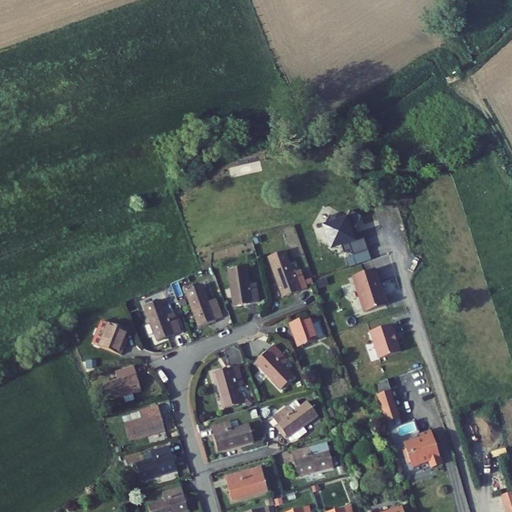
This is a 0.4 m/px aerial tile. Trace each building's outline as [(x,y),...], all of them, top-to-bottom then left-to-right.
[(278,245),(292,280),(315,272),(309,253),(301,256),(295,239),(278,245)] [(387,258),(366,265),(379,302),(401,294),(387,258)] [(244,262),(248,300),(272,297),(270,277),(264,278),(262,260),(244,262)] [(194,277),(208,311),(231,303),(218,268),(194,277)] [(164,318),(167,326),(191,318),(183,299),(177,301),(171,285),(154,291),(161,309),(155,311),(158,321),(164,318)] [(331,308),(324,311),(321,302),(301,309),(310,333),(329,326),(329,325),(336,322),(331,308)] [(108,328),(128,342),(138,329),(134,326),(139,320),(124,308),(108,328)] [(405,313),(385,321),(394,346),(414,339),(405,313)] [(267,348),(292,376),(305,364),(294,352),(299,346),(286,331),(267,348)] [(225,359),(236,394),(253,389),(248,372),(255,369),(249,352),(225,359)] [(111,372),(116,389),(151,378),(143,354),(125,360),(127,367),(111,372)] [(399,368),(385,373),(397,411),(411,406),(399,368)] [(300,393),(283,405),(300,429),(307,427),(317,420),(313,415),(328,404),(319,390),(305,400),(300,393)] [(135,413),(141,430),(176,418),(168,394),(150,400),(152,407),(143,410),(135,413)] [(141,403),(143,410),(152,407),(150,400),(141,403)] [(221,414),(228,438),(264,428),(260,411),(243,415),(241,408),(221,414)] [(431,449),(431,451),(440,448),(443,456),(453,453),(442,419),(431,422),(432,426),(415,432),(417,437),(414,438),(418,449),(420,452),(424,452),(431,449)] [(145,453),(151,470),(187,459),(180,436),(158,443),(160,448),(145,453)] [(300,442),(306,465),(342,455),(338,439),(321,444),(319,437),(300,442)] [(235,464),(242,488),(278,478),(272,455),(235,464)] [(161,500),(164,511),(185,511),(202,507),(194,483),(174,489),(176,495),(161,500)] [(339,503),(342,511),(368,511),(363,496),(339,503)] [(281,511),(277,497),(253,504),(255,511),(281,511)] [(295,505),(297,511),(322,511),(318,498),(295,505)] [(419,511),(417,503),(404,507),(403,505),(387,511),(419,511)]
